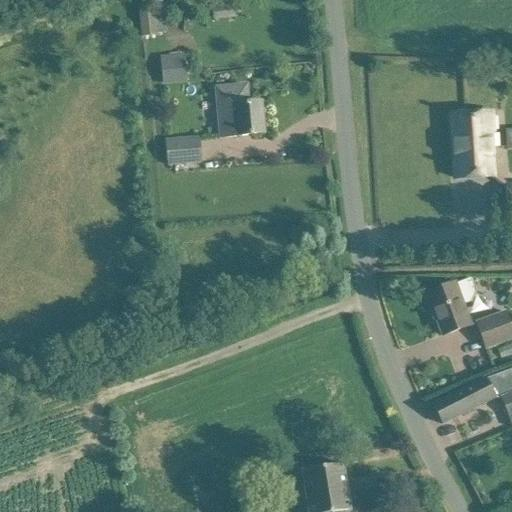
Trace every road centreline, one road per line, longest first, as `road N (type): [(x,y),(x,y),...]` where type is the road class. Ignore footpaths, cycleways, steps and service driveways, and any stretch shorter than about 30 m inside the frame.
road 1 (unclassified): [(465,511),(378,337),(358,246),(337,0)]
road 2 (track): [(369,294),(0,432)]
